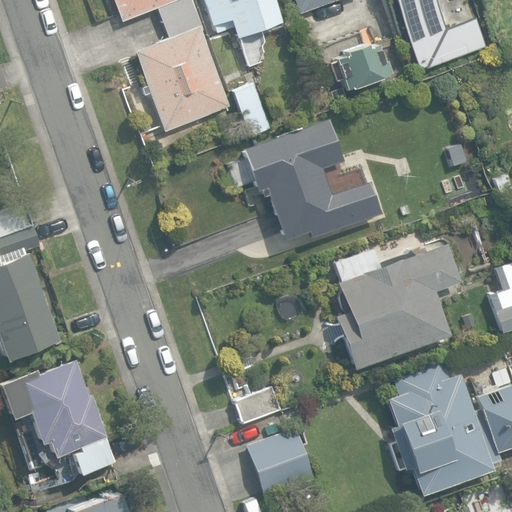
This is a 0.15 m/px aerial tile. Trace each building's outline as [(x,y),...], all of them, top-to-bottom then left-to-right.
[(170,0),(111,0),(119,20),(154,6),(170,0)] [(190,0),(170,0),(154,6),(166,36),(196,25),(201,37),(204,35),(190,0)] [(199,0),(208,26),(213,24),(216,31),(231,25),(246,66),(268,59),(257,29),(278,22),(269,0),(199,0)] [(290,0),(295,13),(329,0),(290,0)] [(226,105),(201,37),(196,25),(166,36),(131,50),(144,84),(138,87),(141,94),(146,92),(161,130),(226,105)] [(380,61),(373,42),(363,46),(361,43),(341,50),(342,55),(332,59),(332,60),(324,63),(330,81),(339,78),(342,89),(387,73),(382,60),(380,61)] [(264,193),(279,238),(303,230),(305,237),(377,212),(365,180),(329,192),(320,167),(340,160),(325,117),(266,138),(265,137),(266,137),(264,130),(268,128),(250,82),(229,90),(246,135),(244,136),(259,181),(255,183),(259,194),(264,193)] [(490,178),(495,192),(508,188),(504,173),(490,178)] [(0,234),(30,223),(22,204),(0,211),(0,234)] [(0,256),(35,246),(29,226),(0,235),(0,256)] [(477,231),(449,240),(461,274),(488,264),(477,231)] [(330,315),(348,367),(446,333),(431,290),(457,281),(443,243),(412,254),(406,248),(403,249),(374,260),(370,246),(325,261),(335,290),(334,297),(338,310),(339,312),(330,315)] [(0,260),(0,356),(0,358),(55,338),(25,252),(0,260)] [(484,294),(497,332),(511,328),(511,258),(490,266),(498,289),(484,294)] [(406,465),(416,496),(501,468),(495,448),(511,442),(511,383),(474,396),(479,411),(469,415),(456,374),(443,378),(435,354),(384,371),(391,391),(382,394),(392,423),(384,425),(398,468),(406,465)] [(69,452),(76,473),(108,462),(73,358),(0,382),(0,393),(6,411),(22,406),(34,441),(43,438),(48,454),(75,445),(76,449),(69,452)] [(229,399),(238,425),(264,417),(262,410),(277,405),(271,386),(229,399)] [(247,446),(260,483),(292,471),(287,458),(296,455),(287,431),(247,446)] [(124,511),(117,491),(67,508),(68,511),(124,511)]
